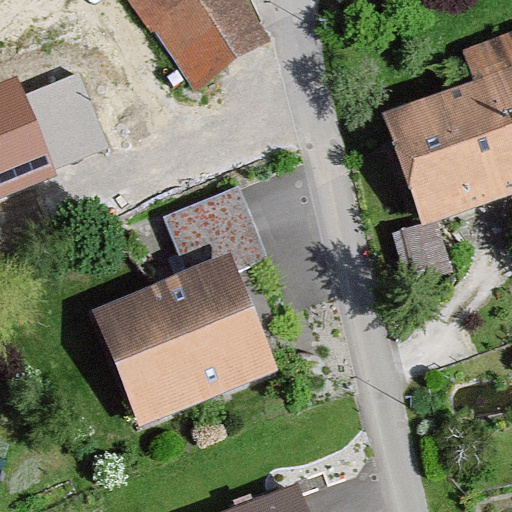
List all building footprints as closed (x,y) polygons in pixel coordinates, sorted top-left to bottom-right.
[(145,0),(196,73),(254,33),(231,0),(145,0)] [(511,206),(511,42),(458,63),(470,92),(376,129),(421,242),(511,206)] [(0,192),(50,172),(14,84),(0,90),(0,192)] [(272,385),(225,269),(90,323),(137,439),(272,385)] [(297,511),(293,501),(264,511),(297,511)]
